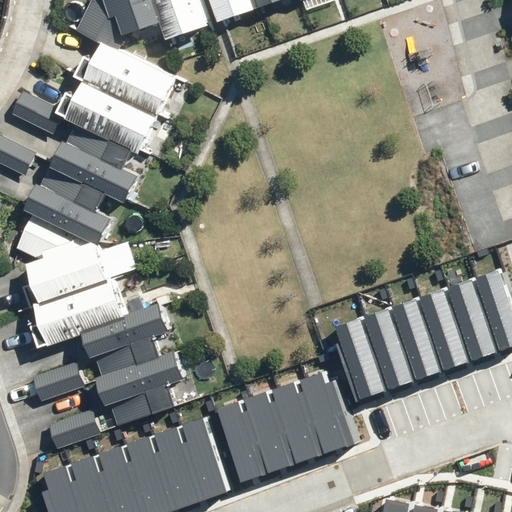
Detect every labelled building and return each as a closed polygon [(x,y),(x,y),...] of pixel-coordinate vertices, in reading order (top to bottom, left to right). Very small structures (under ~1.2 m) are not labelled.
[(163,29),(153,0),(105,0),(120,43),(163,29)] [(153,0),(163,29),(168,43),(219,26),(210,0),(153,0)] [(210,0),(219,26),(261,12),(257,0),(210,0)] [(257,0),(261,12),(295,0),(257,0)] [(82,84),(164,120),(182,76),(104,44),(98,59),(84,54),(75,77),(74,80),(82,84)] [(164,120),(82,84),(76,99),(67,95),(58,116),(139,152),(150,156),(150,154),(164,120)] [(48,169),(116,197),(132,204),(144,176),(131,171),(139,152),(58,116),(22,98),(12,122),(63,144),(59,154),(0,130),(0,164),(29,176),(36,160),(50,166),(48,169)] [(34,216),(110,248),(112,248),(123,222),(109,216),(116,197),(48,169),(30,215),(34,216)] [(34,216),(19,253),(35,310),(121,285),(110,248),(34,216)] [(502,350),(511,346),(511,291),(504,268),(477,277),(502,350)] [(475,359),(502,350),(477,277),(450,287),(475,359)] [(121,285),(35,310),(46,346),(81,336),(131,321),(121,285)] [(448,368),(475,359),(450,287),(423,296),(448,368)] [(421,377),(448,368),(423,296),(396,305),(421,377)] [(395,386),(421,377),(396,305),(370,314),(395,386)] [(42,404),(96,389),(101,405),(48,421),(57,453),(177,418),(169,391),(187,386),(178,355),(160,360),(153,336),(171,331),(165,311),(131,321),(81,336),(88,360),(34,376),(42,404)] [(368,396),(395,386),(370,314),(343,323),(368,396)] [(361,440),(336,367),(309,377),(334,449),(361,440)] [(334,449),(309,377),(281,386),(306,459),(334,449)] [(306,459),(281,386),(253,396),(278,468),(306,459)] [(278,468),(253,396),(225,405),(250,478),(278,468)] [(209,496),(237,487),(212,415),(184,425),(209,496)] [(181,506),(209,496),(184,425),(156,435),(181,506)] [(151,511),(164,511),(181,506),(156,435),(128,444),(151,511)] [(120,511),(151,511),(128,444),(100,454),(120,511)] [(89,511),(120,511),(100,454),(72,464),(89,511)] [(58,511),(89,511),(72,464),(50,471),(56,486),(50,488),(58,511)] [(383,511),(382,511),(412,511),(415,500),(393,495),(389,511),(383,511)] [(415,500),(412,511),(442,511),(444,505),(415,500)]
